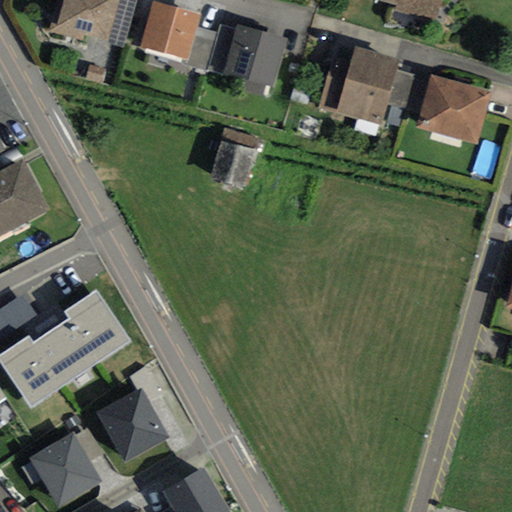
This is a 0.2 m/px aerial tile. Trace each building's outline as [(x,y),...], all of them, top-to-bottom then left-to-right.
[(82,41),(83,35),(107,41),(117,0),(57,0),(49,32),(82,41)] [(137,0),(117,0),(107,41),(106,42),(124,47),(137,0)] [(441,0),(380,0),(397,5),(395,12),(434,24),(441,0)] [(200,14),(152,1),(140,47),(183,58),(188,60),(197,27),(200,14)] [(223,73),(235,29),(220,24),(217,33),(207,71),(222,76),(223,73)] [(287,39),(236,24),(235,29),(223,73),(274,88),(287,39)] [(217,33),(197,27),(188,60),(183,58),(181,64),(207,71),(217,33)] [(397,70),(399,59),(354,47),(347,75),(328,70),(318,109),(381,126),(387,105),(397,70)] [(89,66),(86,79),(102,84),(106,70),(89,66)] [(397,70),(387,105),(391,106),(404,110),(406,110),(415,75),(397,70)] [(491,91),(431,75),(416,128),(476,145),(491,91)] [(399,128),(404,110),(391,106),(386,124),(399,128)] [(224,128),(220,141),(254,151),(258,138),(224,128)] [(254,151),(220,141),(209,178),(244,188),(254,151)] [(0,172),(0,235),(48,210),(21,161),(0,172)] [(0,355),(0,361),(31,409),(130,343),(94,292),(65,312),(70,319),(34,343),(28,337),(0,355)] [(0,338),(35,314),(21,294),(0,308),(0,338)] [(150,401),(161,396),(147,369),(129,378),(136,390),(142,386),(150,401)] [(150,401),(142,386),(136,390),(96,411),(124,462),(170,436),(150,401)] [(90,462),(105,453),(90,427),(75,436),(90,462)] [(28,459),(58,509),(103,483),(90,462),(75,436),(73,433),(28,459)] [(230,511),(204,468),(162,493),(170,508),(172,511),(230,511)]
